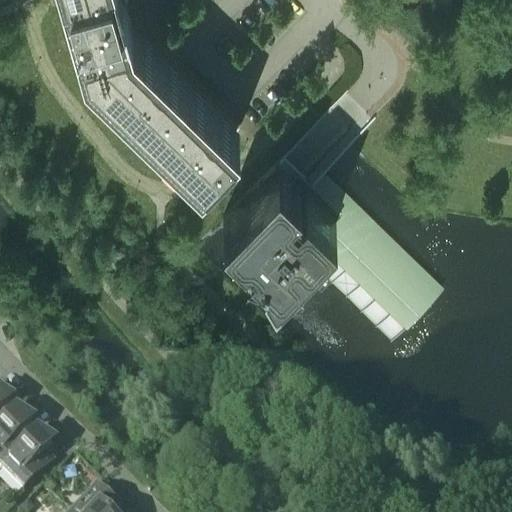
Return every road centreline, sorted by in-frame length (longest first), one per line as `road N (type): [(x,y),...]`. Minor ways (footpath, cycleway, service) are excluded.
road 1 (residential): [(0,363),(151,511)]
road 2 (residential): [(256,152),(328,79),(319,0)]
